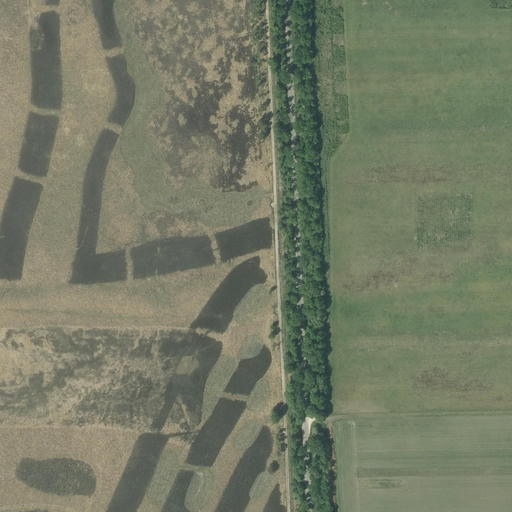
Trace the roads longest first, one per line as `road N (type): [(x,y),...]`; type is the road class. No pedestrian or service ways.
road 1 (secondary): [(309,511),(286,0)]
road 2 (track): [(267,0),(290,511)]
road 3 (track): [(343,0),(350,128),(330,171),(329,376),(336,416)]
road 4 (track): [(304,416),(511,412)]
